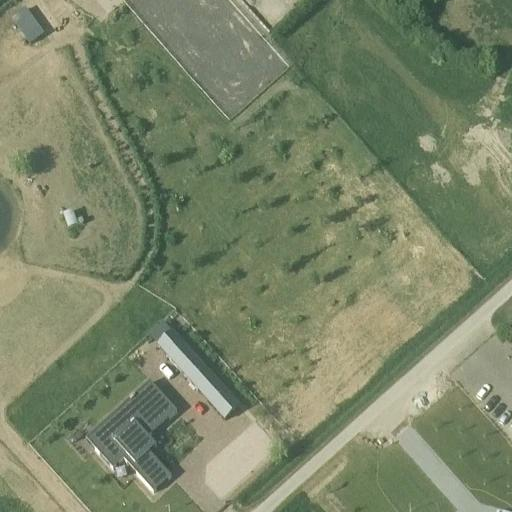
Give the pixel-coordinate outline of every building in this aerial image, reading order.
[(105,0),(88,0),(96,8),(105,0)] [(448,0),(437,36),(489,52),(505,0),(448,0)] [(319,45),(303,63),(325,81),(340,64),(319,45)] [(198,393),(212,379),(172,335),(158,348),(198,393)] [(174,479),(152,455),(159,449),(151,440),(180,414),(162,395),(126,428),(116,417),(89,442),(116,472),(126,462),(156,495),(174,479)] [(403,498),(419,486),(414,479),(398,492),(403,498)]
